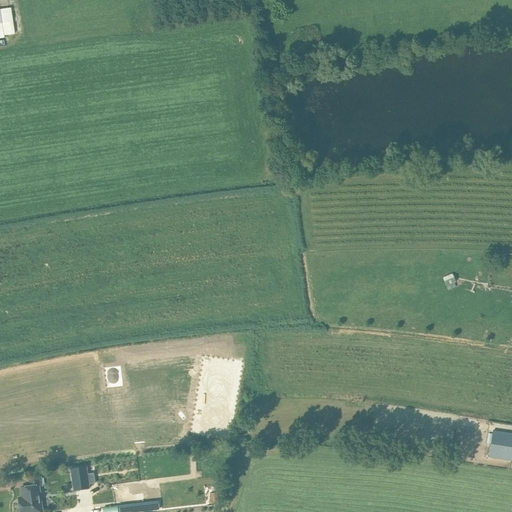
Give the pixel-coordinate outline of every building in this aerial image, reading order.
[(0,37),(4,37),(4,35),(14,33),(10,8),(0,9),(0,37)] [(452,274),(442,278),(446,286),(455,282),(452,274)] [(511,432),(494,430),(489,457),(511,460),(511,432)] [(89,488),(86,466),(70,468),(73,491),(89,488)] [(19,511),(42,511),(39,486),(43,485),(41,477),(28,478),(28,485),(19,487),(20,496),(18,497),(19,511)]
